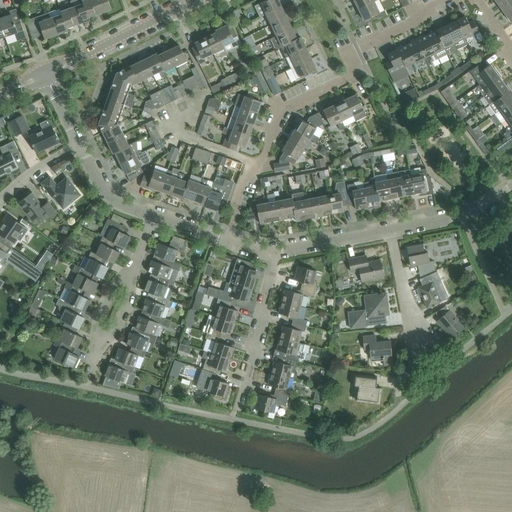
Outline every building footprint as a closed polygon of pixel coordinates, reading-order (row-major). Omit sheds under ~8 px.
[(89,17),(99,13),(94,0),(84,0),(82,1),(89,20),(90,20),(89,17)] [(111,9),(108,0),(94,0),(99,13),(111,9)] [(266,14),(282,7),(278,0),(266,0),(260,3),(265,12),(266,14)] [(375,3),(379,0),(378,0),(353,0),(359,10),(375,3)] [(511,6),(511,0),(500,0),(497,3),(504,13),(511,6)] [(77,24),(89,20),(82,1),(83,3),(71,8),(77,24)] [(375,3),(359,10),(364,20),(376,15),(380,13),(375,3)] [(272,25),(290,16),(287,11),(284,13),(282,7),(266,14),(272,25)] [(67,28),(77,24),(71,8),(61,12),(62,14),(61,14),(67,31),(68,31),(67,28)] [(23,30),(20,21),(16,9),(9,11),(11,14),(0,17),(0,23),(5,37),(23,30)] [(38,20),(27,24),(29,30),(40,26),(43,35),(45,39),(55,35),(49,18),(48,13),(37,17),(38,20)] [(61,14),(49,18),(55,35),(67,31),(61,14)] [(277,36),(292,28),(289,22),(292,21),(290,16),(272,25),(277,36)] [(455,19),(455,20),(465,41),(474,37),(473,35),(479,32),(474,20),(468,23),(466,17),(461,20),(460,17),(455,19)] [(446,27),(457,49),(467,44),(465,41),(455,20),(449,22),(451,25),(446,27)] [(233,48),(241,44),(237,36),(233,38),(227,25),(216,30),(227,52),(233,49),(233,48)] [(441,26),(435,29),(447,54),(450,53),(452,53),(456,52),(457,49),(446,27),(442,29),(441,26)] [(297,31),(294,33),(292,28),(277,36),(271,39),(275,49),(301,37),(300,37),(297,31)] [(431,34),(427,36),(438,59),(447,54),(435,29),(430,32),(431,34)] [(206,37),(205,38),(213,53),(217,60),(228,55),(227,52),(216,30),(211,32),(212,34),(206,37)] [(245,45),(251,42),(248,36),(242,39),(245,45)] [(432,62),(438,59),(427,36),(421,39),(420,37),(417,38),(429,65),(433,63),(432,62)] [(301,37),(275,49),(276,50),(277,49),(282,59),(285,58),(290,56),(306,48),(301,37)] [(204,58),(213,53),(205,38),(199,40),(198,38),(194,41),(196,46),(192,49),(199,64),(205,61),(204,58)] [(429,65),(417,38),(410,41),(412,44),(407,46),(416,62),(426,58),(429,65)] [(187,61),(182,52),(179,45),(167,51),(175,66),(187,61)] [(416,62),(407,46),(403,48),(402,45),(396,48),(406,67),(409,74),(413,73),(412,71),(418,69),(415,63),(416,62)] [(296,67),(311,59),(306,48),(290,56),(296,67)] [(390,61),(385,63),(394,82),(402,78),(401,77),(406,74),(407,76),(409,75),(406,67),(396,48),(391,51),(392,53),(388,55),(390,61)] [(164,71),(175,66),(167,51),(161,53),(160,51),(156,54),(164,71)] [(166,75),(164,71),(156,54),(150,57),(149,55),(145,57),(153,75),(156,80),(166,75)] [(142,80),(153,75),(145,57),(140,59),(141,61),(134,64),(142,80)] [(261,70),(269,66),(265,58),(258,62),(261,70)] [(296,67),(290,69),(291,70),(295,80),(317,70),(311,59),(296,67)] [(467,68),(472,64),(468,60),(464,63),(467,68)] [(481,84),(498,73),(494,67),(491,69),(489,65),(484,68),(480,63),(471,70),(481,84)] [(132,85),(142,80),(134,64),(124,69),(132,85)] [(267,81),(274,77),(271,71),(273,69),(274,66),(274,64),(269,66),(261,70),(265,77),(267,81)] [(130,90),(132,85),(124,69),(116,73),(116,74),(130,90)] [(225,78),(229,85),(240,80),(236,73),(225,78)] [(446,76),(449,81),(454,77),(451,73),(446,76)] [(484,96),(502,83),(498,79),(501,77),(498,73),(481,84),(477,87),(484,96)] [(129,94),(130,90),(116,74),(114,78),(112,78),(111,81),(113,82),(111,88),(133,96),(133,95),(129,94)] [(194,75),(183,81),(189,93),(200,88),(198,83),(196,79),(194,75)] [(274,77),(267,81),(270,86),(274,95),(281,92),(274,77)] [(213,93),(229,85),(225,78),(222,79),(221,82),(210,87),(213,93)] [(490,104),(510,90),(506,85),(504,86),(502,83),(484,96),(490,104)] [(174,92),(174,91),(173,88),(171,85),(161,90),(162,94),(165,93),(169,103),(177,99),(174,92)] [(451,106),(457,102),(447,87),(444,89),(440,92),(451,106)] [(129,106),(133,96),(111,88),(109,94),(107,93),(105,99),(125,106),(125,105),(129,106)] [(161,107),(169,103),(165,93),(162,94),(161,90),(150,95),(153,102),(158,99),(161,107)] [(495,114),(511,101),(511,97),(511,96),(511,95),(511,92),(510,90),(490,104),(490,105),(488,105),(495,114)] [(261,102),(245,96),(238,93),(234,105),(236,106),(241,108),(257,114),(261,102)] [(367,116),(364,110),(356,94),(346,99),(356,121),(367,116)] [(403,105),(414,100),(412,96),(401,101),(403,105)] [(209,99),(206,108),(214,111),(218,112),(221,101),(212,98),(209,99)] [(121,117),(125,106),(105,99),(104,102),(106,103),(103,111),(121,117)] [(156,109),(161,107),(158,99),(153,102),(156,109)] [(355,121),(356,121),(346,99),(335,104),(343,120),(353,115),(355,121)] [(501,123),(511,114),(511,101),(495,114),(501,123)] [(457,115),(463,110),(457,102),(451,106),(457,115)] [(342,121),(343,120),(335,104),(323,110),(331,126),(337,123),(340,130),(345,128),(342,121)] [(210,122),(214,111),(206,108),(202,119),(210,122)] [(241,108),(237,119),(253,125),(257,114),(241,108)] [(460,119),(465,116),(467,115),(463,110),(457,115),(460,119)] [(118,124),(121,117),(103,111),(102,115),(100,114),(98,118),(100,119),(119,124),(118,124)] [(301,119),(295,129),(310,138),(316,142),(319,137),(313,133),(316,128),(317,127),(324,124),(318,112),(309,117),(306,122),(301,119)] [(511,114),(501,123),(506,119),(510,124),(506,128),(506,132),(503,135),(507,139),(511,135),(511,114)] [(9,122),(15,136),(29,129),(22,115),(9,122)] [(102,132),(119,124),(100,119),(99,124),(102,132)] [(205,137),(210,122),(202,119),(197,134),(205,137)] [(237,119),(233,130),(249,136),(253,125),(237,119)] [(149,132),(156,128),(152,120),(145,124),(149,132)] [(50,123),(27,134),(36,153),(59,142),(50,123)] [(107,143),(124,135),(119,124),(102,132),(107,143)] [(469,132),(474,129),(470,124),(465,127),(469,132)] [(304,149),(310,138),(295,129),(288,140),(304,149)] [(475,141),(480,137),(474,129),(469,132),(475,141)] [(245,148),(249,136),(233,130),(229,140),(225,138),(223,146),(235,150),(237,145),(245,148)] [(113,153),(137,142),(136,141),(129,145),(124,135),(107,143),(113,153)] [(503,149),(511,142),(511,135),(507,139),(500,144),(503,149)] [(475,141),(479,146),(483,143),(480,137),(475,141)] [(280,160),(280,162),(280,163),(288,161),(294,165),(297,160),(301,154),(304,156),(307,152),(307,151),(303,149),(304,149),(288,140),(286,144),(282,151),(284,152),(281,157),(280,158),(280,159),(280,160)] [(19,152),(13,141),(0,147),(0,148),(3,154),(0,155),(0,175),(18,167),(12,155),(19,152)] [(137,142),(113,153),(115,158),(117,157),(120,163),(120,164),(141,153),(140,151),(137,151),(137,150),(137,143),(137,142)] [(176,154),(178,148),(172,146),(167,160),(171,161),(174,153),(176,154)] [(196,160),(200,149),(196,147),(193,155),(192,159),(196,160)] [(211,153),(204,150),(200,149),(196,160),(207,164),(211,153)] [(141,166),(138,161),(140,160),(141,162),(142,162),(143,163),(144,164),(145,164),(146,164),(147,163),(148,162),(149,161),(149,160),(149,159),(148,158),(148,156),(145,151),(141,153),(120,164),(125,174),(126,174),(130,182),(143,172),(140,167),(141,166)] [(275,172),(284,170),(290,169),(288,161),(280,163),(273,164),(275,172)] [(171,195),(179,173),(180,170),(173,168),(172,172),(168,171),(166,175),(160,191),(171,195)] [(412,175),(415,194),(419,193),(419,196),(433,193),(430,177),(427,177),(425,168),(420,169),(421,173),(412,175)] [(412,175),(410,175),(409,169),(399,171),(404,196),(415,194),(412,175)] [(143,177),(140,186),(148,189),(149,187),(160,191),(166,175),(154,171),(152,176),(144,174),(143,177)] [(392,198),(404,196),(399,171),(387,174),(392,198)] [(188,182),(182,180),(184,174),(179,173),(171,195),(182,198),(188,182)] [(380,200),(392,198),(387,174),(375,176),(380,200)] [(379,201),(380,200),(375,176),(374,177),(375,182),(376,186),(365,188),(369,207),(373,206),(374,208),(378,208),(378,205),(380,205),(379,201)] [(63,208),(72,201),(80,195),(66,178),(57,186),(50,177),(42,183),(53,197),(63,208)] [(195,201),(202,179),(200,184),(189,180),(188,182),(182,198),(187,200),(188,198),(195,201)] [(212,188),(205,185),(207,181),(202,179),(195,201),(201,203),(200,205),(205,207),(212,188)] [(212,188),(205,207),(206,207),(217,211),(220,202),(221,198),(227,200),(234,182),(225,179),(222,185),(214,182),(212,188)] [(349,205),(346,193),(344,181),(338,182),(337,194),(329,195),(332,214),(344,212),(343,207),(349,205)] [(353,184),(347,185),(348,192),(352,192),(354,200),(355,204),(356,209),(367,207),(369,207),(365,188),(363,189),(356,190),(353,184)] [(302,192),(291,194),(292,198),(293,202),(296,221),(308,219),(304,200),(302,192)] [(56,214),(54,211),(48,203),(42,207),(32,193),(18,203),(32,221),(41,214),(46,221),(56,214)] [(320,216),(332,214),(329,195),(317,198),(320,216)] [(281,200),(280,201),(279,196),(274,197),(275,201),(268,203),(272,221),(284,219),(281,200)] [(296,221),(293,202),(292,198),(281,200),(284,219),(295,217),(296,221)] [(318,216),(320,216),(317,198),(304,200),(308,219),(314,217),(314,219),(319,218),(318,216)] [(252,201),(245,220),(259,218),(260,224),(272,221),(268,203),(258,205),(257,202),(255,201),(252,201)] [(100,214),(103,209),(96,204),(92,209),(100,214)] [(4,224),(0,229),(0,234),(1,235),(13,243),(14,244),(18,239),(15,237),(23,226),(15,220),(7,215),(2,222),(4,224)] [(101,238),(114,244),(115,243),(125,248),(130,237),(118,230),(121,224),(108,218),(104,226),(111,229),(106,239),(102,237),(101,238)] [(112,248),(114,244),(101,238),(99,243),(98,243),(96,248),(98,249),(95,255),(103,259),(103,258),(114,263),(119,252),(112,248)] [(182,252),(185,246),(171,241),(169,247),(159,243),(154,255),(164,258),(174,261),(173,261),(177,251),(182,252)] [(422,276),(435,270),(433,261),(430,262),(428,252),(424,253),(423,244),(407,247),(410,266),(420,264),(422,276)] [(7,254),(5,256),(37,277),(41,271),(9,249),(6,253),(7,254)] [(103,259),(95,255),(90,252),(87,258),(89,259),(84,270),(88,272),(88,271),(102,278),(108,267),(101,264),(103,259)] [(363,281),(374,279),(383,277),(380,260),(368,263),(366,256),(348,260),(351,271),(360,269),(363,281)] [(182,264),(173,261),(174,261),(164,258),(162,264),(152,260),(147,272),(161,277),(167,279),(167,278),(171,267),(179,270),(182,264)] [(256,279),(258,271),(251,269),(253,263),(250,262),(242,260),(240,266),(235,264),(232,271),(229,283),(252,290),(256,279)] [(207,262),(203,273),(210,275),(214,264),(207,262)] [(84,270),(74,265),(71,272),(77,274),(72,284),(85,291),(92,294),(98,283),(86,277),(88,272),(84,270)] [(318,282),(314,279),(316,271),(298,266),(294,280),(304,283),(303,288),(315,291),(318,282)] [(439,269),(434,271),(438,280),(443,278),(439,269)] [(437,287),(434,281),(431,274),(420,279),(423,285),(418,287),(419,288),(416,289),(419,296),(422,295),(422,297),(424,296),(425,298),(423,299),(427,308),(433,306),(433,307),(434,306),(434,305),(441,302),(447,299),(444,292),(438,295),(435,288),(437,287)] [(175,281),(167,278),(167,279),(161,277),(159,283),(149,279),(144,291),(159,296),(163,298),(170,300),(174,289),(173,288),(175,281)] [(85,291),(72,284),(67,282),(66,282),(65,284),(58,299),(66,303),(66,302),(79,309),(84,311),(90,300),(83,296),(85,291)] [(252,290),(229,283),(227,282),(224,291),(217,289),(214,297),(218,298),(219,298),(230,302),(231,297),(248,302),(252,290)] [(303,288),(301,294),(303,294),(314,297),(315,291),(303,288)] [(39,290),(36,297),(41,299),(45,292),(39,289),(39,290)] [(284,290),(282,301),(300,305),(303,294),(301,294),(284,290)] [(360,310),(349,312),(350,328),(366,326),(386,323),(385,315),(386,315),(385,307),(388,305),(386,293),(381,294),(381,293),(379,293),(367,295),(363,295),(365,310),(360,310)] [(172,301),(170,300),(163,298),(159,296),(156,302),(146,298),(141,310),(144,311),(160,317),(164,306),(169,308),(172,301)] [(237,311),(228,308),(230,302),(219,298),(218,298),(217,303),(220,304),(216,316),(234,322),(237,311)] [(77,314),(79,309),(66,302),(66,303),(58,299),(55,304),(59,306),(58,309),(60,312),(63,314),(60,320),(64,322),(65,322),(77,328),(78,329),(84,317),(77,314)] [(281,301),(278,313),(295,318),(297,318),(297,317),(300,306),(300,305),(282,301),(281,301)] [(445,306),(435,312),(440,318),(437,321),(452,338),(457,333),(458,334),(459,333),(458,332),(464,327),(445,306)] [(39,311),(32,307),(29,312),(37,316),(39,311)] [(457,314),(462,319),(466,314),(462,310),(457,314)] [(171,321),(160,317),(144,311),(142,317),(139,316),(135,328),(139,329),(153,335),(154,334),(156,335),(159,336),(164,326),(168,327),(171,321)] [(202,331),(206,332),(218,336),(220,331),(230,334),(234,322),(216,316),(215,317),(209,315),(206,326),(204,325),(202,331)] [(295,318),(294,323),(306,326),(307,320),(303,319),(297,317),(297,318),(295,318)] [(75,334),(77,328),(65,322),(64,322),(61,328),(63,329),(58,339),(58,340),(69,345),(75,348),(77,349),(82,337),(75,334)] [(31,327),(24,323),(21,328),(28,332),(31,327)] [(304,332),(306,326),(294,323),(293,329),(283,326),(280,338),(299,342),(302,331),(304,332)] [(149,352),(156,335),(154,334),(153,335),(139,329),(137,335),(130,332),(126,344),(132,346),(144,352),(145,351),(149,352)] [(206,332),(204,338),(206,339),(210,340),(208,344),(214,346),(211,353),(229,359),(233,347),(217,342),(218,336),(206,332)] [(384,360),(385,365),(392,364),(390,341),(376,342),(375,335),(364,336),(365,347),(370,347),(371,358),(383,357),(383,360),(384,360)] [(58,340),(58,339),(57,338),(54,345),(59,347),(54,358),(74,368),(79,357),(72,353),(75,348),(69,345),(58,340)] [(299,343),(299,342),(280,338),(277,350),(287,353),(285,358),(297,361),(302,362),(305,353),(303,352),(304,345),(299,343)] [(180,345),(178,352),(189,356),(191,348),(180,345)] [(145,352),(144,352),(132,346),(129,352),(119,348),(115,360),(121,362),(133,367),(137,356),(142,358),(145,352)] [(229,359),(211,353),(204,350),(201,357),(206,359),(203,369),(214,373),(216,367),(226,371),(229,359)] [(295,370),(297,361),(285,358),(284,364),(274,361),(271,373),(290,377),(292,370),(295,370)] [(185,363),(175,360),(172,368),(180,370),(181,366),(183,367),(185,363)] [(135,367),(133,367),(121,362),(119,368),(109,364),(104,376),(128,385),(135,367)] [(212,378),(214,373),(203,369),(199,380),(209,383),(206,391),(224,397),(229,384),(212,378)] [(287,390),(290,377),(271,373),(268,385),(278,388),(277,392),(288,395),(290,390),(287,390)] [(377,377),(367,376),(354,374),(352,385),(358,386),(356,401),(379,404),(381,388),(374,387),(375,384),(376,384),(377,377)] [(153,388),(151,394),(158,396),(160,390),(153,388)] [(286,406),(288,395),(277,392),(275,399),(258,394),(255,408),(273,413),(276,404),(286,406)]
